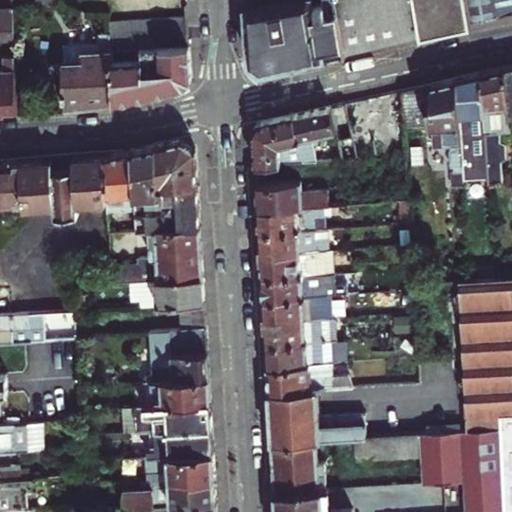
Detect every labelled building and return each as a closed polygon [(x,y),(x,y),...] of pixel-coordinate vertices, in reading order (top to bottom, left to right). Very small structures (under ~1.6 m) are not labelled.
[(246,0),(247,3),(265,0),(338,0),(348,51),(444,30),(471,24),(467,0),(246,0)] [(338,0),(265,0),(247,3),(249,36),(250,60),(263,70),(348,51),(338,0)] [(467,0),(471,24),(497,18),(493,0),(467,0)] [(493,0),(497,18),(511,14),(511,2),(511,0),(493,0)] [(0,40),(1,40),(3,55),(14,54),(12,12),(0,13),(0,40)] [(188,16),(112,21),(112,34),(113,50),(138,48),(144,47),(190,44),(188,16)] [(93,105),(114,103),(111,63),(109,50),(113,50),(112,34),(100,35),(101,42),(62,45),(66,107),(93,105)] [(192,79),(190,44),(144,47),(145,60),(145,64),(147,95),(170,90),(185,87),(192,79)] [(0,111),(8,111),(17,110),(14,54),(3,55),(4,71),(0,70),(0,111)] [(147,95),(145,64),(145,60),(111,63),(114,103),(135,98),(147,95)] [(495,71),(482,73),(488,178),(489,186),(504,185),(503,165),(506,161),(505,147),(501,144),(501,135),(510,134),(509,119),(506,68),(495,71)] [(488,178),(482,73),(473,75),(458,79),(462,148),(464,179),(488,178)] [(464,179),(462,148),(458,79),(447,81),(421,87),(402,91),(405,127),(432,127),(434,147),(453,146),(451,151),(453,186),(465,185),(464,179)] [(371,98),(331,106),(337,129),(342,151),(344,158),(384,155),(406,153),(405,127),(402,91),(371,98)] [(314,110),(294,115),(304,160),(317,159),(316,152),(312,135),(337,129),(331,106),(314,110)] [(255,150),(256,164),(304,160),(294,115),(260,122),(255,129),(255,150)] [(175,140),(133,150),(136,211),(137,230),(150,229),(201,225),(196,148),(183,139),(175,140)] [(136,211),(133,150),(123,152),(106,156),(108,202),(109,209),(129,208),(129,211),(136,211)] [(108,202),(106,156),(76,158),(78,203),(108,202)] [(78,214),(78,203),(76,158),(68,158),(59,159),(64,215),(78,214)] [(10,208),(58,205),(55,159),(0,162),(0,203),(9,203),(10,208)] [(59,215),(64,215),(59,159),(55,159),(58,205),(59,215)] [(391,201),(410,200),(408,176),(385,178),(385,184),(387,201),(391,201)] [(259,200),(259,208),(346,203),(345,188),(329,190),(303,192),(302,181),(258,184),(259,200)] [(346,203),(359,203),(387,201),(385,184),(345,187),(345,188),(346,203)] [(393,225),(411,224),(410,200),(391,201),(393,225)] [(260,224),(261,232),(316,229),(328,228),(345,227),(344,217),(360,216),(359,203),(346,203),(259,208),(260,224)] [(157,279),(204,276),(203,262),(201,225),(150,229),(151,256),(137,257),(138,262),(109,264),(110,282),(132,281),(157,279)] [(328,228),(316,229),(317,251),(329,251),(328,228)] [(262,246),(262,254),(317,251),(316,229),(261,232),(262,246)] [(263,269),(264,277),(319,274),(317,251),(262,254),(263,269)] [(336,273),(319,274),(320,296),(331,295),(330,283),(337,282),(336,273)] [(319,274),(264,277),(265,292),(265,299),(320,296),(319,274)] [(205,295),(204,276),(157,279),(158,304),(172,303),(206,301),(205,295)] [(511,278),(493,279),(472,280),(471,280),(415,282),(419,343),(463,341),(467,432),(502,431),(502,417),(511,416),(511,278)] [(158,304),(157,279),(132,281),(133,300),(141,300),(142,305),(158,304)] [(320,296),(265,299),(266,316),(266,322),(333,318),(331,295),(320,296)] [(172,303),(174,328),(207,326),(207,319),(206,301),(172,303)] [(0,342),(16,342),(15,329),(32,328),(31,312),(0,313),(0,342)] [(268,346),(338,341),(336,318),(333,318),(266,322),(267,337),(268,346)] [(154,380),(210,377),(210,368),(207,326),(174,328),(150,330),(154,380)] [(15,329),(16,342),(33,341),(32,328),(15,329)] [(339,353),(338,341),(268,346),(268,358),(269,367),(333,363),(333,353),(339,353)] [(334,375),(333,363),(269,367),(270,384),(271,392),(319,389),(354,387),(349,374),(334,375)] [(0,379),(10,379),(9,368),(0,368),(0,379)] [(145,380),(147,405),(212,401),(211,395),(210,377),(154,380),(145,380)] [(0,391),(10,391),(10,379),(0,379),(0,391)] [(319,389),(271,392),(273,436),(274,442),(317,440),(356,438),(370,437),(369,425),(368,414),(321,415),(319,389)] [(11,400),(10,391),(0,391),(0,414),(2,415),(1,400),(11,400)] [(156,430),(213,426),(213,418),(212,401),(147,405),(147,413),(155,413),(156,430)] [(511,511),(511,416),(502,417),(502,431),(506,511),(511,511)] [(84,446),(82,418),(62,420),(63,448),(84,446)] [(369,425),(370,437),(423,435),(427,434),(426,421),(369,425)] [(28,422),(0,424),(0,452),(30,450),(28,422)] [(149,444),(150,454),(215,450),(215,445),(213,426),(156,430),(157,444),(149,444)] [(467,432),(427,434),(423,435),(424,457),(425,484),(464,482),(466,506),(466,511),(506,511),(502,431),(467,432)] [(370,437),(356,438),(358,460),(424,457),(423,435),(370,437)] [(317,440),(274,442),(276,474),(277,492),(327,490),(326,462),(319,463),(317,440)] [(215,450),(150,454),(127,455),(128,468),(148,467),(148,480),(172,479),(172,477),(194,475),(194,480),(217,478),(216,469),(215,450)] [(0,469),(22,468),(22,461),(0,462),(0,469)] [(0,479),(23,478),(22,468),(0,469),(0,479)] [(172,477),(172,479),(172,488),(142,490),(125,491),(126,507),(175,504),(218,501),(217,490),(217,478),(194,480),(194,475),(172,477)] [(42,488),(42,486),(41,476),(25,478),(26,489),(42,488)] [(25,478),(23,478),(0,479),(0,494),(26,493),(26,489),(25,478)] [(172,488),(172,479),(148,480),(142,481),(142,490),(172,488)] [(352,511),(352,508),(329,509),(327,490),(277,492),(278,511),(352,511)] [(218,511),(218,501),(175,504),(175,511),(218,511)]
